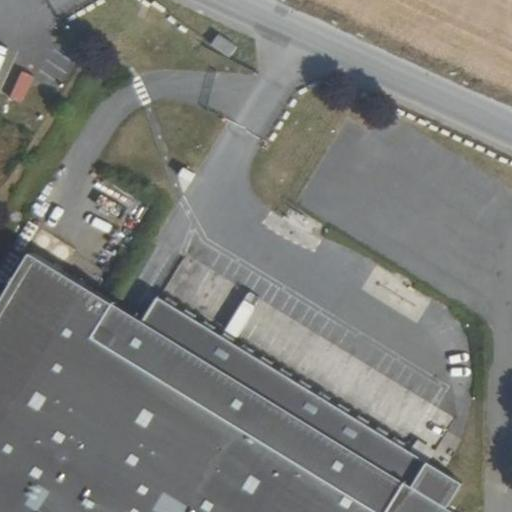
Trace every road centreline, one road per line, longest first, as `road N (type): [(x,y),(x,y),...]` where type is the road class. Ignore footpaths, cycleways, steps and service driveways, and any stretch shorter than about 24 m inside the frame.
road 1 (unknown): [(272,92),(242,149),(234,216),(273,260),(457,361)]
road 2 (unclassified): [(224,0),(511,135)]
road 3 (unknown): [(272,92),(204,80),(148,91),(107,129),(81,185)]
